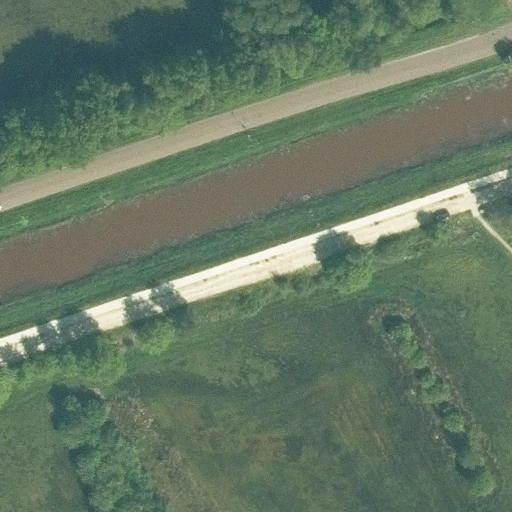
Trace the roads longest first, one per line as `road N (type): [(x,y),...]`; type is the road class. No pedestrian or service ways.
road 1 (tertiary): [(0,197),(511,33)]
road 2 (track): [(0,355),(470,199)]
